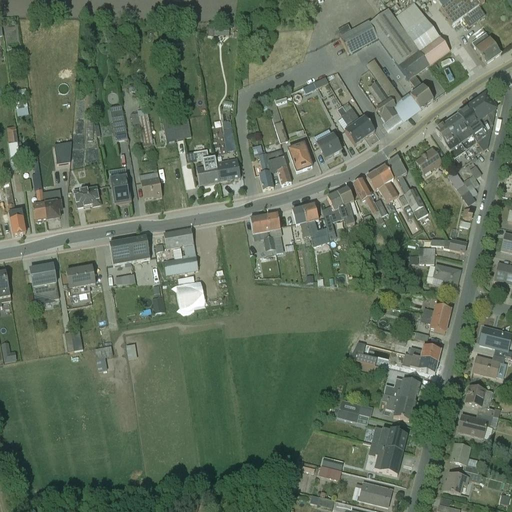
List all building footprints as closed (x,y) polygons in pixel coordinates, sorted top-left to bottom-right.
[(390,0),(388,1),(393,9),(408,0),(407,0),(390,0)] [(441,0),(462,30),(471,25),(475,32),(495,19),(482,0),(441,0)] [(411,6),(391,20),(426,69),(447,55),(411,6)] [(386,13),(366,26),(376,43),(406,84),(426,69),(391,20),(386,13)] [(366,26),(338,40),(347,58),(376,43),(366,26)] [(487,66),(502,57),(487,35),(473,44),(487,66)] [(334,82),(312,92),(316,99),(324,96),(332,112),(344,106),(334,82)] [(421,112),(434,103),(423,87),(410,97),(421,112)] [(31,92),(20,94),(21,102),(33,100),(31,92)] [(312,92),(306,94),(309,102),(315,100),(312,92)] [(421,112),(410,97),(393,109),(404,124),(421,112)] [(480,125),(497,112),(487,97),(469,109),(480,125)] [(392,133),(404,124),(393,109),(380,118),(392,133)] [(480,125),(469,109),(459,117),(470,132),(480,125)] [(130,112),(119,114),(123,145),(134,143),(130,112)] [(154,114),(138,117),(140,128),(148,127),(152,151),(160,149),(154,114)] [(458,140),(470,132),(459,117),(447,125),(458,140)] [(366,142),(376,135),(365,119),(355,126),(366,142)] [(230,133),(238,132),(237,124),(230,125),(230,133)] [(458,140),(447,125),(435,133),(446,149),(458,140)] [(288,126),(283,128),(289,147),(295,145),(288,126)] [(366,142),(355,126),(346,132),(357,148),(366,142)] [(23,131),(15,131),(15,147),(24,146),(23,131)] [(326,162),(342,154),(334,137),(318,144),(326,162)] [(296,176),(313,170),(305,146),(288,151),(296,176)] [(25,147),(17,147),(17,161),(26,161),(25,147)] [(257,151),(258,161),(270,159),(269,149),(257,151)] [(423,177),(443,165),(434,151),(414,164),(423,177)] [(95,154),(96,164),(108,163),(107,153),(95,154)] [(397,184),(410,177),(398,158),(386,166),(397,184)] [(221,185),(241,182),(238,164),(218,167),(221,185)] [(472,168),(481,182),(487,178),(479,164),(472,168)] [(397,184),(386,166),(375,172),(386,191),(397,184)] [(221,185),(218,167),(197,170),(200,189),(221,185)] [(281,189),(293,186),(288,169),(276,173),(281,189)] [(377,196),(386,191),(375,172),(366,178),(377,196)] [(263,194),(275,191),(271,174),(259,177),(263,194)] [(114,207),(131,205),(127,175),(111,177),(114,207)] [(145,204),(162,201),(158,176),(140,180),(145,204)] [(57,180),(48,180),(41,180),(40,191),(49,191),(49,187),(57,188),(57,180)] [(363,206),(373,201),(364,182),(354,187),(363,206)] [(76,212),(101,208),(98,188),(73,192),(76,212)] [(345,208),(355,204),(349,190),(339,195),(345,208)] [(410,211),(413,219),(431,212),(423,194),(412,198),(416,209),(410,211)] [(345,208),(339,195),(327,200),(334,214),(345,208)] [(48,224),(63,221),(60,202),(44,205),(48,224)] [(48,224),(44,205),(32,207),(35,226),(48,224)] [(308,226),(319,223),(316,207),(304,210),(308,226)] [(308,226),(304,210),(292,213),(296,229),(308,226)] [(427,224),(434,221),(430,212),(423,216),(427,224)] [(13,238),(25,237),(22,213),(9,215),(13,238)] [(268,235),(281,232),(278,216),(265,219),(268,235)] [(268,235),(265,219),(251,221),(254,237),(268,235)] [(501,254),(511,256),(511,237),(505,236),(501,254)] [(132,265),(150,262),(146,239),(128,242),(132,265)] [(166,279),(198,274),(193,241),(154,247),(157,266),(163,265),(166,279)] [(444,253),(464,258),(467,246),(447,241),(444,253)] [(132,265),(128,242),(111,244),(115,268),(132,265)] [(270,244),(272,258),(282,257),(281,243),(270,244)] [(439,268),(440,261),(426,258),(425,266),(439,268)] [(493,283),(511,287),(511,267),(497,265),(493,283)] [(32,291),(57,287),(54,267),(30,270),(32,291)] [(69,292),(95,288),(92,268),(66,273),(69,292)] [(441,288),(457,292),(461,274),(436,268),(433,280),(442,283),(441,288)] [(159,302),(162,317),(171,315),(168,300),(159,302)] [(437,307),(433,319),(449,324),(453,312),(437,307)] [(122,314),(126,324),(137,320),(133,309),(122,314)] [(101,329),(113,328),(112,313),(99,314),(101,329)] [(429,332),(445,337),(449,324),(433,319),(429,332)] [(479,346),(508,355),(511,342),(511,336),(484,328),(479,346)] [(78,337),(71,338),(75,357),(82,356),(78,337)] [(417,345),(413,358),(439,366),(443,353),(417,345)] [(135,365),(145,364),(143,348),(133,349),(135,365)] [(113,362),(118,362),(118,352),(103,352),(103,375),(113,375),(113,362)] [(359,370),(381,372),(382,360),(360,358),(359,370)] [(410,370),(436,378),(439,366),(413,358),(410,370)] [(472,375),(496,380),(499,365),(475,359),(472,375)] [(415,405),(420,387),(402,382),(402,383),(395,382),(393,390),(385,388),(383,397),(415,405)] [(464,405),(489,411),(493,395),(468,389),(464,405)] [(392,420),(410,425),(415,405),(383,397),(381,404),(386,405),(385,412),(394,414),(392,420)] [(363,427),(368,410),(349,404),(344,422),(363,427)] [(457,435),(483,442),(488,424),(462,418),(457,435)] [(377,449),(402,456),(407,438),(398,436),(398,434),(389,432),(389,433),(375,430),(370,447),(377,449)] [(448,464),(466,469),(471,450),(453,445),(448,464)] [(402,456),(377,449),(375,459),(377,460),(373,473),(396,479),(402,456)] [(306,465),(304,474),(320,478),(322,469),(306,465)] [(326,480),(347,486),(349,477),(329,470),(326,480)] [(442,495),(465,501),(469,482),(447,476),(442,495)] [(357,503),(389,511),(394,494),(362,485),(357,503)] [(339,511),(339,503),(325,502),(325,510),(339,511)]
